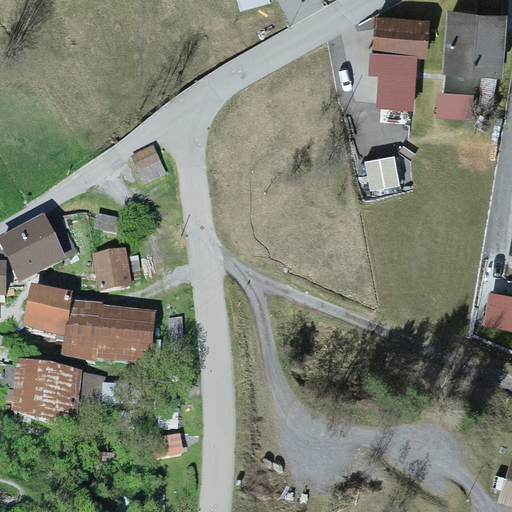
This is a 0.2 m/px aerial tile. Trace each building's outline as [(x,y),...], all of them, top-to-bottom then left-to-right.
[(508,9),(449,4),(445,71),(503,75),(508,9)] [(432,17),(380,14),(379,56),(431,59),(432,17)] [(476,91),(440,89),(438,118),(474,120),(476,91)] [(167,175),(154,148),(129,161),(143,187),(167,175)] [(0,244),(0,252),(8,268),(18,289),(69,262),(47,218),(0,244)] [(126,245),(94,251),(101,290),(133,284),(126,245)] [(8,268),(0,267),(0,302),(7,302),(8,268)] [(23,331),(66,339),(69,307),(72,307),(74,296),(32,286),(23,331)] [(511,290),(492,288),(487,326),(511,328),(511,290)] [(72,307),(69,307),(66,339),(65,355),(152,364),(156,315),(72,307)] [(79,373),(19,362),(10,413),(72,427),(79,373)] [(511,462),(499,503),(511,506),(511,462)]
